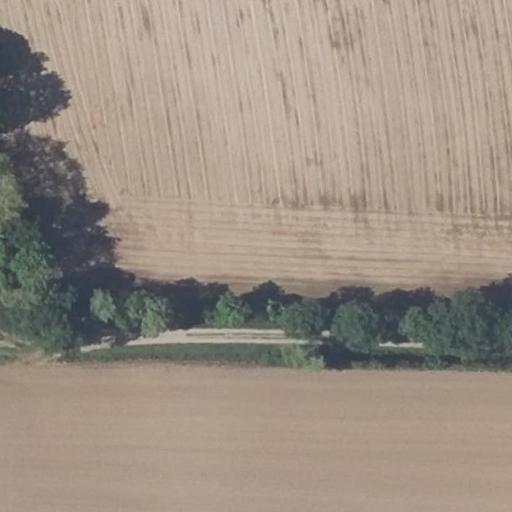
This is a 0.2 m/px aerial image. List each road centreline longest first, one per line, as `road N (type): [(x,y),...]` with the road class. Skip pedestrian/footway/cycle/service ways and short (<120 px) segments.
road 1 (track): [(511,345),(160,338)]
road 2 (track): [(160,338),(46,353),(0,350)]
